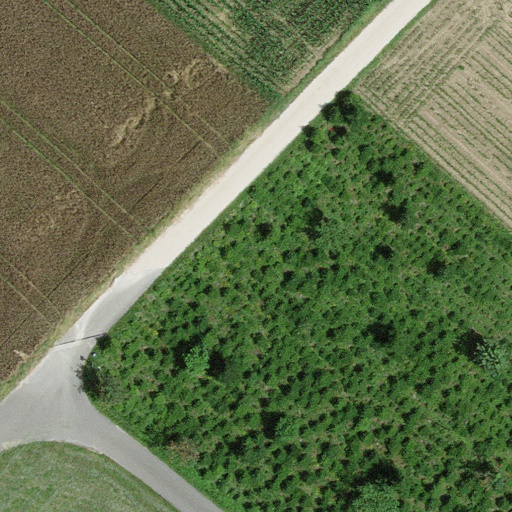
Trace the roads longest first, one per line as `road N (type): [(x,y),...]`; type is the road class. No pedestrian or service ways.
road 1 (track): [(32,388),(406,0)]
road 2 (unclassified): [(195,511),(32,388)]
